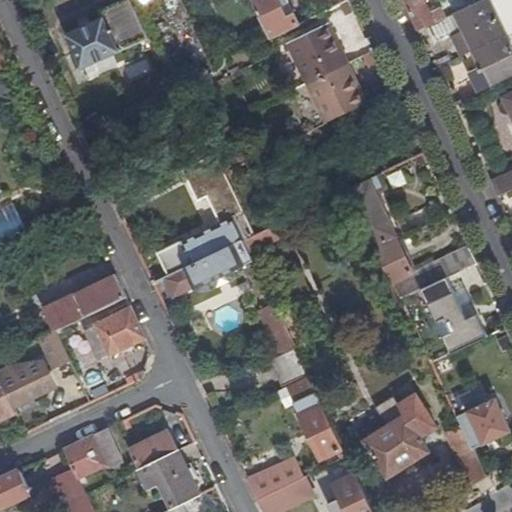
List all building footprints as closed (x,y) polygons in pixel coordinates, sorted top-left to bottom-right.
[(161,0),(176,32),(179,31),(192,59),(179,65),(174,67),(183,85),(215,70),(181,0),(161,0)] [(253,0),(274,43),(301,29),(295,17),(287,20),(277,0),(253,0)] [(406,0),(422,32),(448,20),(443,10),(433,14),(428,2),(431,0),(406,0)] [(457,16),(489,1),(489,0),(464,0),(452,6),(457,16)] [(511,27),(506,30),(491,0),(490,0),(489,1),(457,16),(475,52),(511,34),(511,27)] [(152,42),(133,1),(103,14),(107,21),(71,39),(87,71),(152,42)] [(291,47),(330,126),(371,107),(356,78),(350,81),(340,59),(345,56),(331,27),(291,47)] [(481,94),(511,79),(511,34),(475,52),(483,69),(472,75),(481,94)] [(0,69),(12,64),(0,40),(0,69)] [(173,51),(168,54),(174,67),(179,65),(173,51)] [(350,81),(356,78),(345,56),(340,59),(350,81)] [(200,93),(190,98),(197,115),(208,111),(200,93)] [(217,156),(218,158),(226,176),(250,164),(241,144),(217,156)] [(427,163),(425,157),(418,161),(420,166),(427,163)] [(511,175),(494,184),(502,199),(511,193),(511,175)] [(388,192),(381,179),(372,183),(379,197),(388,192)] [(379,197),(372,183),(351,194),(378,252),(400,242),(379,197)] [(241,207),(232,188),(220,193),(229,213),(241,207)] [(70,230),(91,220),(78,193),(67,198),(75,216),(65,221),(70,230)] [(453,216),(444,196),(435,200),(440,212),(434,214),(438,224),(453,216)] [(15,201),(0,207),(0,242),(28,230),(15,201)] [(61,230),(55,217),(42,223),(48,236),(61,230)] [(183,245),(194,268),(244,245),(256,239),(253,233),(246,237),(238,219),(183,245)] [(284,241),(278,228),(256,239),(244,245),(250,258),(284,241)] [(413,271),(400,242),(378,252),(403,304),(448,282),(477,267),(469,250),(436,266),(433,261),(413,271)] [(168,281),(177,298),(196,289),(197,292),(254,265),(250,258),(244,245),(194,268),(168,281)] [(485,282),(477,267),(448,282),(455,296),(485,282)] [(59,334),(129,300),(120,280),(80,299),(84,309),(60,321),(56,311),(47,315),(56,335),(59,334)] [(168,281),(164,283),(172,300),(177,298),(168,281)] [(84,309),(80,299),(56,311),(60,321),(84,309)] [(296,353),(275,308),(257,317),(278,362),(296,353)] [(113,358),(149,342),(134,310),(99,326),(113,358)] [(0,337),(10,333),(3,317),(0,317),(0,337)] [(56,335),(42,342),(56,373),(73,365),(59,334),(56,335)] [(437,342),(424,348),(449,399),(459,395),(456,390),(458,388),(437,342)] [(14,370),(0,376),(0,379),(15,410),(57,389),(45,365),(18,378),(14,370)] [(0,423),(18,416),(15,410),(0,379),(0,423)] [(309,380),(279,395),(287,411),(296,407),(323,462),(344,452),(309,380)] [(107,387),(91,394),(95,402),(110,395),(107,387)] [(419,398),(401,409),(407,419),(394,427),(391,422),(376,431),(379,437),(365,445),(389,484),(433,457),(424,442),(440,432),(419,398)] [(461,422),(476,454),(511,436),(511,431),(499,403),(460,421),(461,422)] [(407,419),(401,409),(359,435),(365,445),(379,437),(376,431),(391,422),(394,427),(407,419)] [(473,485),(486,476),(476,454),(461,422),(450,428),(454,435),(449,437),(473,485)] [(114,450),(107,433),(68,452),(77,473),(84,488),(90,485),(88,479),(110,469),(111,471),(124,465),(117,449),(114,450)] [(180,453),(172,435),(134,454),(143,471),(180,453)] [(175,511),(185,508),(202,499),(180,453),(143,471),(142,471),(151,490),(162,485),(174,511),(175,511)] [(294,456),(248,477),(257,499),(304,477),(294,456)] [(372,511),(373,511),(354,472),(329,484),(337,500),(327,505),(329,511),(372,511)] [(0,484),(0,511),(35,496),(24,473),(0,484)] [(89,497),(84,488),(77,473),(51,484),(63,511),(67,509),(76,504),(80,511),(92,505),(89,497)] [(283,511),(314,499),(304,477),(257,499),(263,511),(283,511)] [(372,511),(402,511),(394,500),(373,511),(372,511)]
